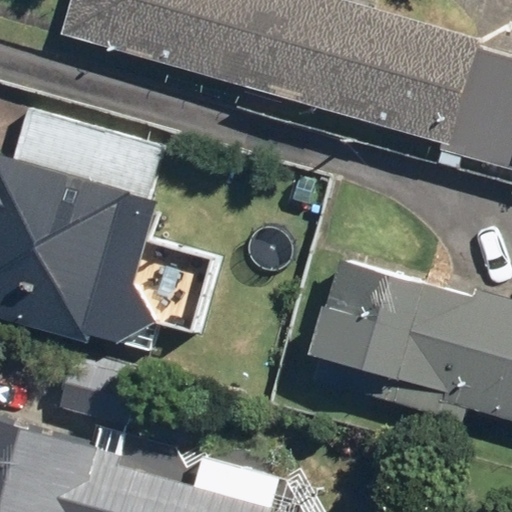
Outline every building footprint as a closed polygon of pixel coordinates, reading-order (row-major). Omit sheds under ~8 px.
[(511,57),(487,51),(489,44),(336,0),(77,0),(66,36),(444,146),(442,153),(511,173),(511,57)] [(166,148),(33,111),(19,163),(0,157),(0,320),(96,348),(97,341),(123,348),(163,325),(140,288),(164,205),(152,202),(166,148)] [(317,361),(322,363),(317,379),(466,427),(472,408),(511,420),(511,302),(479,292),(478,298),(434,284),(417,266),(392,259),(365,264),(349,260),(317,361)] [(72,366),(62,409),(131,426),(141,383),(72,366)] [(200,492),(101,467),(105,450),(0,422),(0,511),(277,511),(285,483),(208,462),(200,492)]
